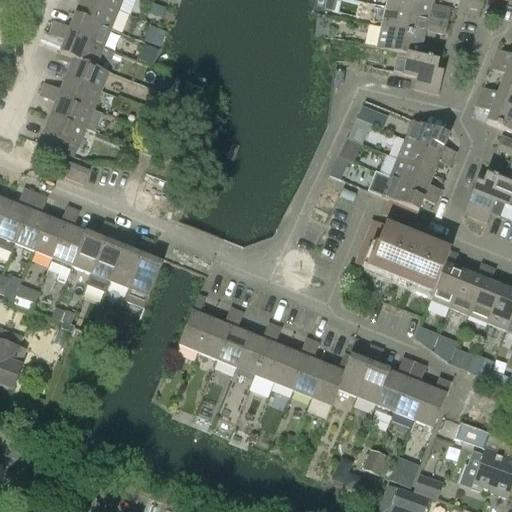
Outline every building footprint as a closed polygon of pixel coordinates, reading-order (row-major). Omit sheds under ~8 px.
[(72,0),(71,2),(79,5),(81,0),(85,0),(117,13),(122,0),(72,0)] [(74,18),(110,32),(117,13),(85,0),(81,0),(79,5),(74,18)] [(387,0),(385,10),(447,24),(450,11),(430,6),(431,0),(387,0)] [(385,10),(381,29),(423,39),(424,32),(444,37),(447,24),(385,10)] [(69,30),(61,27),(56,40),(64,43),(67,37),(102,51),(110,32),(74,18),(69,30)] [(56,40),(61,27),(53,24),(48,36),(56,40)] [(376,50),(406,57),(438,64),(441,51),(421,46),(423,39),(381,29),(376,50)] [(94,70),(95,69),(102,51),(67,37),(64,43),(59,56),(94,70)] [(497,52),(493,61),(511,69),(511,58),(497,52)] [(69,67),(64,80),(100,94),(108,74),(95,69),(94,70),(59,56),(56,62),(69,67)] [(438,64),(406,57),(401,77),(415,80),(413,91),(437,97),(442,74),(436,72),(438,64)] [(511,69),(493,61),(489,71),(504,77),(501,87),(511,91),(511,69)] [(59,92),(51,89),(46,102),(54,105),(57,99),(92,113),(100,94),(64,80),(59,92)] [(46,102),(51,89),(43,86),(38,99),(46,102)] [(511,91),(501,87),(497,96),(481,90),(478,99),(511,113),(511,91)] [(57,99),(54,105),(49,118),(85,132),(94,136),(102,117),(92,113),(57,99)] [(511,136),(511,113),(478,99),(474,109),(489,115),(485,125),(511,136)] [(85,132),(49,118),(38,145),(51,151),(54,143),(77,151),(85,132)] [(411,123),(404,143),(452,162),(455,155),(443,150),(448,138),(411,123)] [(511,165),(511,166),(511,165),(511,143),(501,139),(496,151),(511,157),(511,165)] [(396,162),(433,176),(437,164),(449,169),(452,162),(404,143),(396,162)] [(396,162),(388,181),(437,200),(440,193),(428,188),(433,176),(396,162)] [(82,187),(88,174),(64,165),(59,178),(82,187)] [(490,165),(486,177),(511,187),(511,165),(511,166),(509,172),(490,165)] [(366,194),(389,203),(383,217),(411,229),(422,202),(434,207),(437,200),(388,181),(374,175),(366,194)] [(476,183),(467,205),(490,214),(495,203),(511,210),(511,187),(486,177),(482,185),(476,183)] [(0,251),(10,256),(14,246),(34,196),(23,192),(16,208),(8,205),(0,226),(0,251)] [(14,246),(33,254),(46,221),(39,218),(46,201),(34,196),(14,246)] [(0,226),(8,205),(0,201),(0,226)] [(486,226),(490,214),(467,205),(463,216),(486,226)] [(33,254),(52,261),(72,212),(66,209),(59,226),(46,221),(33,254)] [(71,269),(84,236),(72,231),(78,215),(72,212),(52,261),(48,272),(53,274),(58,284),(64,286),(71,269)] [(431,297),(449,254),(371,223),(354,266),(431,297)] [(71,269),(90,277),(110,227),(103,224),(97,241),(84,236),(71,269)] [(109,284),(122,251),(110,246),(116,230),(110,227),(90,277),(85,288),(104,295),(109,284)] [(109,284),(128,292),(147,242),(141,240),(134,256),(122,251),(109,284)] [(147,242),(128,292),(123,303),(143,311),(161,267),(147,261),(154,245),(147,242)] [(428,303),(448,311),(463,274),(451,270),(456,257),(449,254),(431,297),(428,303)] [(475,279),(463,274),(448,311),(467,318),(487,270),(480,267),(475,279)] [(467,318),(486,326),(501,290),(489,285),(494,273),(487,270),(467,318)] [(1,278),(0,281),(0,296),(3,298),(10,281),(1,278)] [(506,334),(511,321),(510,321),(511,316),(511,293),(501,290),(486,326),(506,334)] [(178,348),(197,355),(210,322),(198,317),(204,301),(197,298),(178,348)] [(197,355),(216,363),(236,314),(229,311),(223,327),(210,322),(197,355)] [(242,316),(236,314),(216,363),(235,371),(248,337),(236,332),(242,316)] [(235,371),(254,378),(273,329),(267,326),(260,342),(248,337),(235,371)] [(254,378),(273,386),(286,353),(273,348),(280,331),(273,329),(254,378)] [(273,386),(292,393),(311,344),(305,341),(298,358),(286,353),(273,386)] [(15,367),(21,352),(0,344),(0,387),(12,392),(20,369),(15,367)] [(292,393),(311,401),(324,368),(311,363),(318,347),(311,344),(292,393)] [(337,392),(356,400),(375,351),(369,348),(362,364),(349,359),(337,392)] [(356,400),(375,408),(388,375),(375,370),(382,353),(375,351),(356,400)] [(336,373),(324,368),(311,401),(331,409),(337,392),(349,359),(343,357),(336,373)] [(475,359),(469,374),(487,382),(493,367),(475,359)] [(407,382),(413,365),(402,361),(395,377),(388,375),(375,408),(376,408),(374,412),(386,417),(388,413),(394,415),(407,382)] [(407,382),(394,415),(413,423),(426,390),(419,387),(425,370),(413,365),(407,382)] [(426,390),(413,423),(432,431),(450,386),(438,382),(433,393),(426,390)] [(507,501),(511,485),(511,444),(487,436),(481,451),(484,453),(472,486),(490,493),(490,495),(507,501)] [(375,473),(383,457),(375,452),(366,468),(375,473)] [(443,485),(419,477),(412,495),(436,503),(443,485)] [(424,511),(428,502),(412,496),(397,491),(391,508),(400,511),(424,511)]
